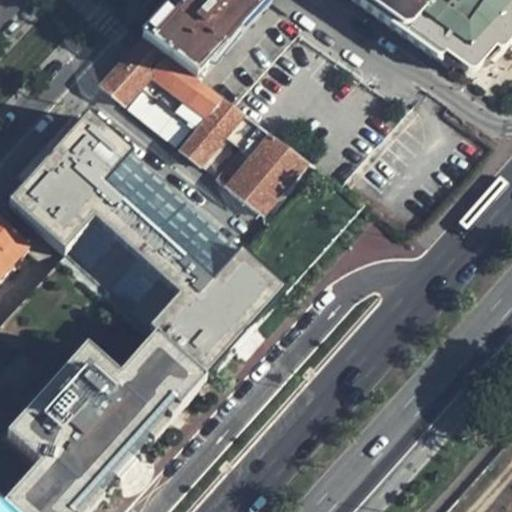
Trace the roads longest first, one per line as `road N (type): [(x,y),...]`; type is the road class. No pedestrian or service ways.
road 1 (primary): [(511,189),(231,511)]
road 2 (primary): [(331,511),(511,310)]
road 3 (residential): [(511,131),(473,117),(304,0)]
road 4 (secondary): [(0,147),(137,0)]
